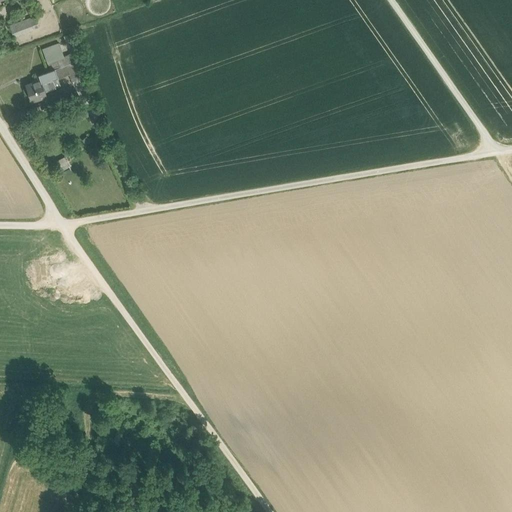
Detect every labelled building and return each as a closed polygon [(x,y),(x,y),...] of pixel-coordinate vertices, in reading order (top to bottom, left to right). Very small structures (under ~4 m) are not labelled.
[(35,16),(10,26),(14,36),(38,26),(35,16)] [(58,44),(43,49),(48,63),(53,61),(63,57),(62,56),(58,44)] [(69,53),(62,56),(63,57),(66,64),(59,67),(63,76),(67,74),(69,81),(78,77),(69,53)] [(66,64),(63,57),(53,61),(55,68),(59,67),(66,64)] [(34,77),(36,82),(41,80),(42,83),(49,81),(57,78),(54,69),(35,76),(34,77)] [(23,79),(25,86),(36,82),(34,77),(35,76),(35,74),(23,79)] [(25,86),(31,100),(46,95),(45,90),(51,88),(49,81),(42,83),(41,80),(36,82),(25,86)] [(88,114),(75,86),(67,90),(80,118),(88,114)] [(88,130),(80,134),(85,143),(93,139),(88,130)] [(57,160),(53,163),(60,176),(69,171),(65,163),(60,166),(57,160)]
